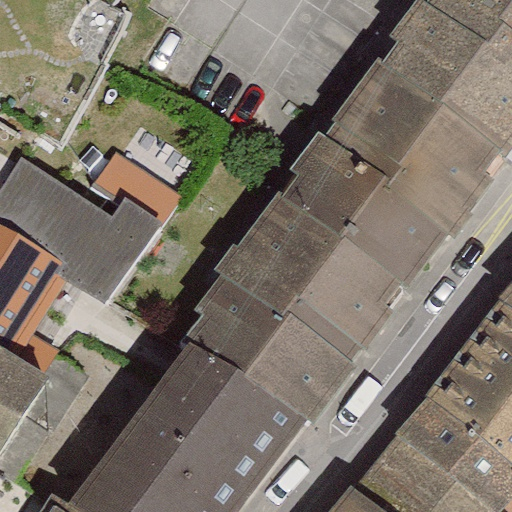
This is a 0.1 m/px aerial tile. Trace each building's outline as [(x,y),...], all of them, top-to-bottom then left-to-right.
[(511,0),(449,0),(404,65),(511,140),(511,0)] [(324,417),(327,419),(511,166),(511,140),(404,65),(201,341),(210,346),(324,417)] [(27,164),(0,205),(0,231),(117,306),(188,212),(126,169),(105,198),(128,213),(122,222),(27,164)] [(0,337),(33,357),(75,280),(0,231),(0,337)] [(511,511),(511,319),(407,449),(486,511),(511,511)] [(0,460),(8,464),(65,376),(33,357),(0,337),(0,460)] [(252,511),(324,417),(210,346),(90,503),(104,511),(252,511)] [(486,511),(407,449),(374,493),(394,511),(486,511)] [(394,511),(374,493),(356,511),(394,511)] [(103,511),(77,495),(65,511),(103,511)]
